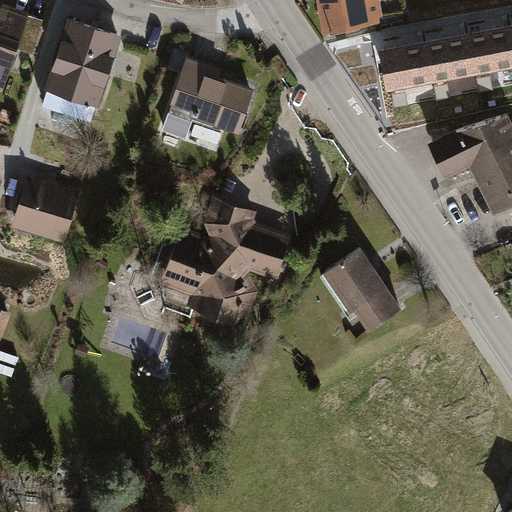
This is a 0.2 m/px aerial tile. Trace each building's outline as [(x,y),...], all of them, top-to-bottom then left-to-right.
[(322,0),(328,27),(380,18),(377,0),(322,0)] [(1,16),(0,15),(0,94),(5,96),(32,17),(4,7),(1,16)] [(122,41),(69,25),(43,111),(53,114),(47,135),(72,143),(79,122),(96,127),(122,41)] [(511,62),(511,31),(511,25),(468,33),(475,69),(511,62)] [(475,69),(468,33),(426,41),(433,77),(475,69)] [(433,77),(426,41),(384,49),(390,85),(433,77)] [(259,89),(189,60),(161,131),(188,142),(195,123),(237,141),(259,89)] [(457,129),(433,141),(440,157),(448,171),(473,158),(485,183),(498,208),(511,200),(511,123),(507,114),(502,116),(502,115),(457,129)] [(83,198),(31,184),(16,234),(69,249),(83,198)] [(212,242),(183,232),(163,291),(195,302),(193,312),(250,332),(262,298),(255,276),(280,285),(295,240),(262,229),(257,223),(259,217),(217,202),(209,226),(212,242)] [(365,255),(327,280),(369,343),(407,317),(365,255)] [(15,316),(0,311),(0,340),(8,343),(15,316)]
